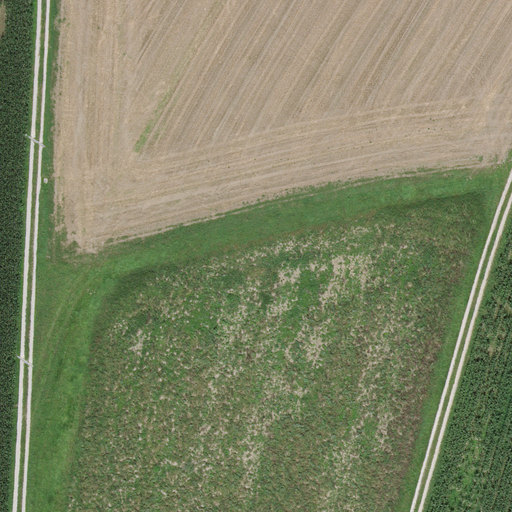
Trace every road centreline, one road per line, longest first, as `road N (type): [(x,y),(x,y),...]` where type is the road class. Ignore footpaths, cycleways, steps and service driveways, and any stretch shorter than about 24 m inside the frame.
road 1 (track): [(39,0),(17,511)]
road 2 (track): [(414,511),(511,185)]
